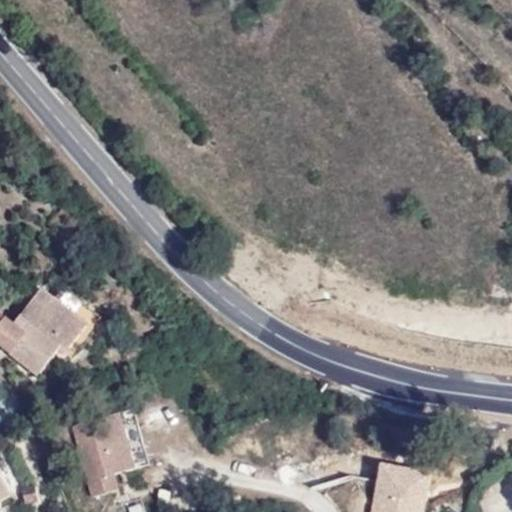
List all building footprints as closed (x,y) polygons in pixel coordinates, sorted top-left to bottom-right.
[(47,327),(78,353),(86,357),(94,345),(55,314),(47,327)] [(0,380),(30,403),(36,399),(55,373),(60,375),(78,353),(47,327),(35,318),(5,353),(0,349),(0,380)] [(108,449),(120,437),(106,443),(108,449)] [(140,493),(120,437),(108,449),(125,498),(140,493)] [(108,449),(106,443),(64,459),(71,482),(108,449)] [(125,498),(108,449),(71,482),(80,511),(108,511),(106,505),(125,498)] [(418,511),(427,468),(381,459),(371,511),(418,511)]
